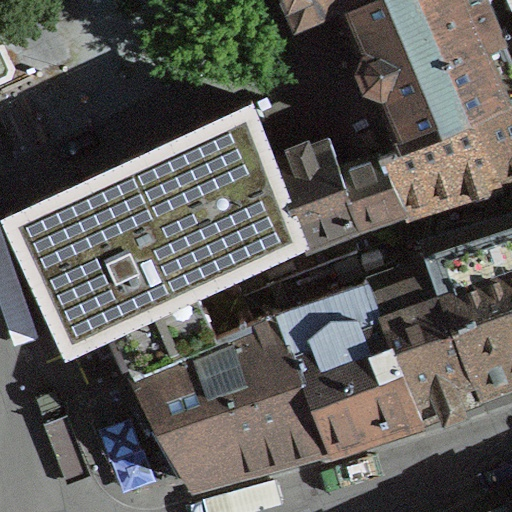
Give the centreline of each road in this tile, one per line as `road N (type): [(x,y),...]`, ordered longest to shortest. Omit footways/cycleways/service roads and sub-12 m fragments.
road 1 (residential): [(511,436),(295,509)]
road 2 (residential): [(71,511),(0,321)]
